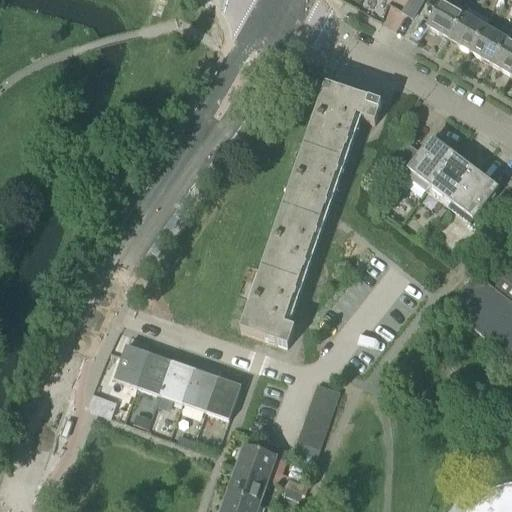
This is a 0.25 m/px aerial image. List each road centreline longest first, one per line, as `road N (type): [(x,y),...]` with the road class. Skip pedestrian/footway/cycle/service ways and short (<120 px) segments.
road 1 (tertiary): [(16,511),(97,308),(280,6)]
road 2 (unclassified): [(511,141),(280,6)]
